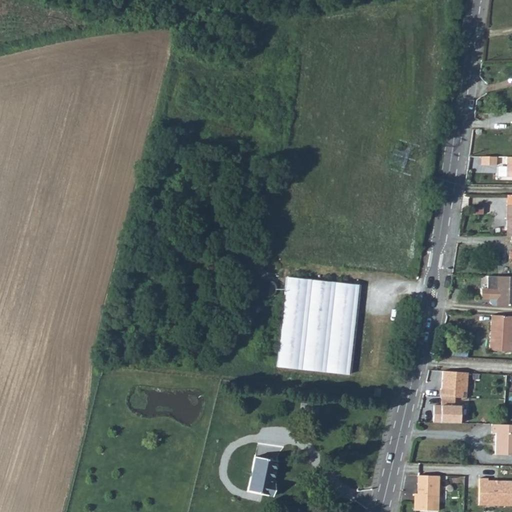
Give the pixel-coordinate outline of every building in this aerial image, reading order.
[(495,157),(481,156),(481,165),(495,165),(495,157)] [(359,284),(287,276),(277,366),(348,374),(359,284)] [(511,276),(486,276),(486,290),(480,290),(481,299),(490,299),(490,302),(493,305),(493,306),(511,305),(511,276)] [(511,335),(511,316),(490,315),(489,351),(511,352),(511,335)] [(468,373),(443,371),(441,398),(455,399),(466,399),(468,373)] [(434,406),(433,423),(460,424),(461,406),(455,406),(455,399),(441,398),(441,406),(434,406)] [(511,425),(492,425),(492,433),(496,433),(496,454),(511,454),(511,425)] [(249,461),(246,494),(272,497),(272,485),(269,484),(270,462),(249,461)] [(438,511),(439,475),(419,475),(419,493),(416,493),(415,510),(438,511)] [(488,478),(479,478),(478,505),(511,506),(511,480),(499,481),(498,482),(495,482),(493,481),(488,480),(488,478)]
